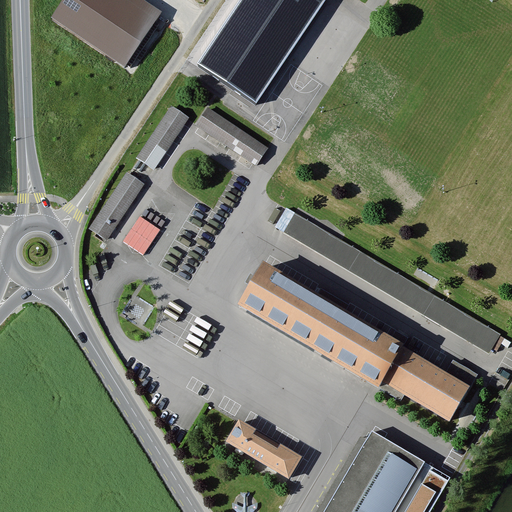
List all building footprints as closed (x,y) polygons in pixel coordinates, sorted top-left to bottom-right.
[(162,12),(144,0),(62,0),(51,17),(124,67),(162,12)] [(318,0),(239,0),(195,67),(250,103),(318,0)] [(394,127),(420,81),(365,49),(338,95),(394,127)] [(411,228),(445,173),(330,103),(296,159),(411,228)] [(185,118),(167,105),(132,153),(150,166),(185,118)] [(266,144),(207,106),(194,127),(253,164),(266,144)] [(125,175),(87,227),(105,240),(143,187),(125,175)] [(145,254),(162,228),(140,214),(123,239),(145,254)] [(288,235),(493,354),(503,335),(298,217),(288,235)] [(440,378),(255,269),(231,309),(373,393),(377,386),(444,426),(475,374),(451,360),(440,378)] [(298,458),(234,420),(220,443),(285,481),(298,458)] [(428,511),(449,479),(366,429),(314,511),(428,511)]
